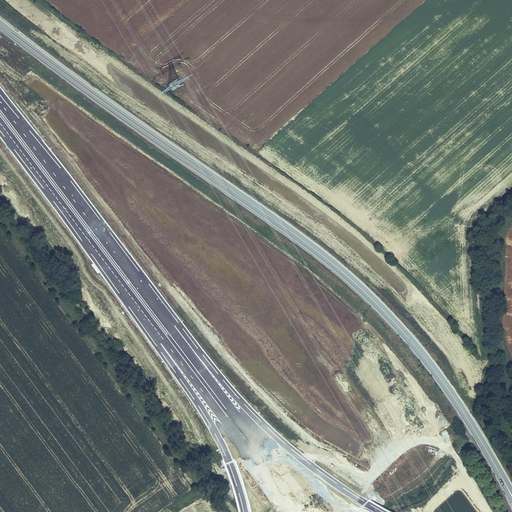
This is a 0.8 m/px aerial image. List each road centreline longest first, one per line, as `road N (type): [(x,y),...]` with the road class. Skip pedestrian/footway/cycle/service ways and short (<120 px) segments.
road 1 (track): [(217,511),(0,217)]
road 2 (motorway): [(379,511),(277,439),(146,294)]
road 3 (motorway): [(311,511),(146,294)]
road 4 (motorway): [(0,122),(154,327)]
road 5 (motorway): [(146,294),(0,101)]
road 6 (motorway): [(154,327),(293,511)]
road 7 (motorway): [(154,327),(220,438),(246,511)]
road 8 (track): [(511,191),(472,235),(488,365)]
